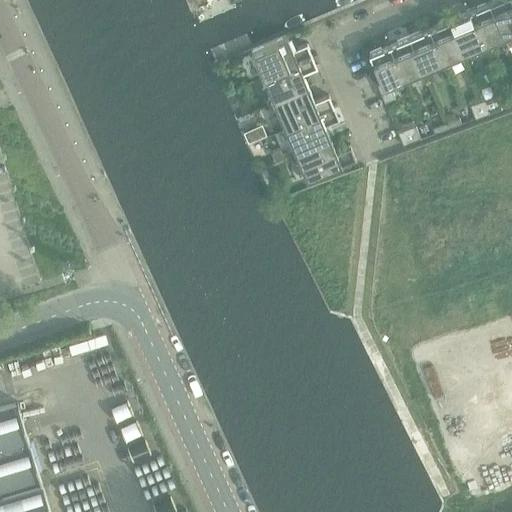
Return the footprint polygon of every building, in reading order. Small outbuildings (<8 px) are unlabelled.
[(511,2),(511,0),(492,0),(488,2),(504,40),(508,47),(511,45),(511,2)] [(488,2),(468,10),(484,48),(504,40),(488,2)] [(468,10),(448,19),(464,57),(484,48),(468,10)] [(448,19),(428,27),(445,65),(464,57),(448,19)] [(428,27),(409,36),(425,74),(445,65),(428,27)] [(286,35),(251,50),(262,77),(312,56),(307,44),(292,50),(286,35)] [(409,36),(389,44),(405,82),(425,74),(409,36)] [(389,44),(368,53),(381,83),(377,84),(385,102),(395,97),(391,88),(405,82),(389,44)] [(271,97),(265,100),(267,105),(308,88),(303,74),(317,68),(312,56),(262,77),(271,97)] [(308,88),(267,105),(270,110),(275,108),(284,128),(334,107),(328,95),(314,101),(308,88)] [(483,100),(488,114),(502,109),(497,95),(483,100)] [(483,100),(470,105),(475,119),(488,114),(483,100)] [(334,107),(284,128),(293,149),(287,151),(289,156),(330,139),(325,126),(339,120),(334,107)] [(446,123),(448,129),(461,124),(459,118),(446,123)] [(446,123),(432,128),(434,134),(448,129),(446,123)] [(415,126),(398,133),(403,145),(420,139),(415,126)] [(330,139),(289,156),(291,162),(297,159),(306,181),(356,160),(350,147),(336,153),(330,139)] [(51,511),(17,402),(0,407),(0,511),(51,511)]
